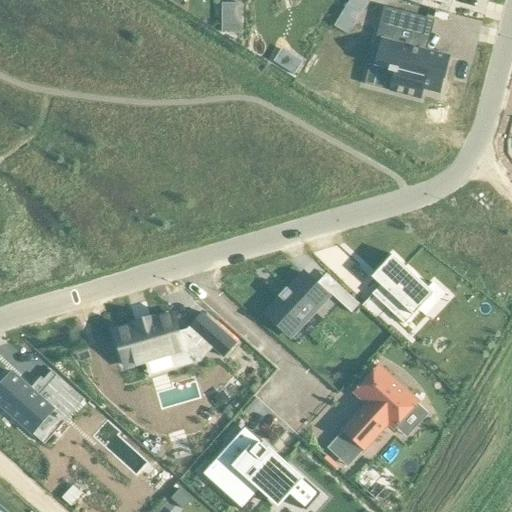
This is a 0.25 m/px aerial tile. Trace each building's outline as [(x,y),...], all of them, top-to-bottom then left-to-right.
[(241,5),(225,5),(226,32),(241,32),(241,5)] [(384,7),(375,41),(382,43),(377,64),(390,67),(389,71),(396,73),(392,90),(397,91),(397,93),(398,93),(398,92),(403,93),(402,94),(403,94),(404,93),(407,94),(407,95),(408,96),(408,94),(413,96),(413,97),(414,97),(414,96),(420,97),(422,87),(438,92),(442,79),(447,57),(439,55),(426,52),(419,50),(427,18),(384,7)] [(283,50),(275,62),(293,74),(301,62),(283,50)] [(377,272),(372,277),(381,285),(372,294),(405,325),(419,310),(420,309),(434,293),(429,289),(428,288),(393,255),(377,272)] [(280,298),(266,313),(291,337),(328,297),(303,274),(289,289),(287,288),(286,289),(288,290),(281,297),(279,295),(278,297),(280,298)] [(339,285),(330,294),(331,294),(351,313),(360,304),(339,285)] [(173,315),(115,332),(125,367),(196,346),(203,339),(224,357),(236,343),(202,313),(187,329),(178,332),(173,315)] [(362,409),(343,430),(364,449),(388,423),(394,428),(395,427),(417,403),(418,402),(405,390),(408,386),(396,375),(393,379),(379,366),(355,393),(367,404),(362,409)] [(12,372),(0,385),(0,404),(28,430),(29,429),(32,432),(52,410),(57,414),(55,416),(60,420),(61,419),(63,420),(64,419),(73,408),(75,410),(76,408),(75,407),(82,399),(83,401),(84,399),(57,375),(38,395),(30,389),(12,372)] [(217,457),(202,474),(214,485),(216,484),(219,487),(218,487),(223,492),(223,491),(231,498),(234,495),(235,495),(240,489),(250,498),(258,489),(258,490),(260,487),(277,502),(284,493),(288,496),(289,495),(291,492),(288,489),(297,479),(293,475),(294,474),(280,461),(279,463),(276,461),(278,459),(277,458),(275,460),(270,456),(272,454),(271,453),(269,455),(267,453),(269,451),(267,449),(261,444),(263,442),(261,440),(258,443),(243,430),(217,458),(217,457)]
